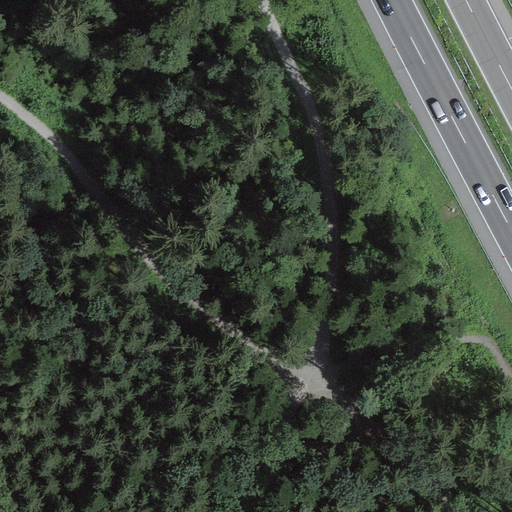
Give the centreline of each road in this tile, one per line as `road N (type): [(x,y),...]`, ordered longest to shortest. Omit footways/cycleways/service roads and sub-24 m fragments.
road 1 (track): [(316,377),(184,296),(43,130),(0,97)]
road 2 (track): [(261,0),(319,132),(331,214),(330,293),(316,377)]
road 3 (motorway): [(391,0),(511,231)]
road 4 (track): [(316,377),(380,354),(482,338),(511,379)]
road 5 (track): [(202,511),(316,377)]
road 6 (track): [(316,377),(407,511)]
